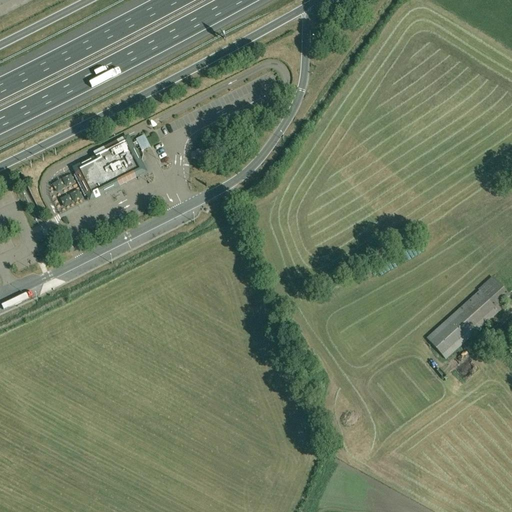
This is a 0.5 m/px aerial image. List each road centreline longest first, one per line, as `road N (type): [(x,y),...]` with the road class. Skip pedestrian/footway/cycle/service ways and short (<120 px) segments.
road 1 (motorway): [(0,122),(235,0)]
road 2 (motorway): [(173,0),(0,88)]
